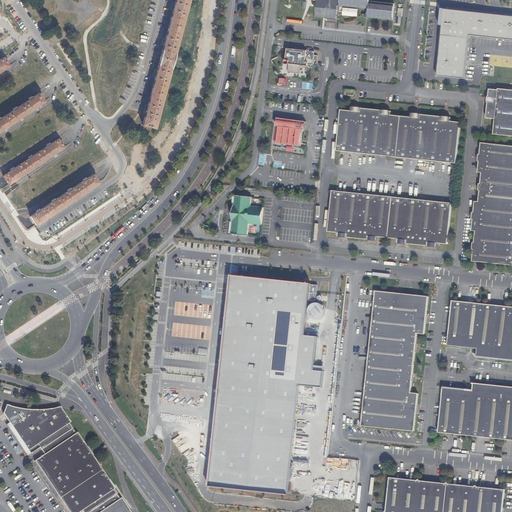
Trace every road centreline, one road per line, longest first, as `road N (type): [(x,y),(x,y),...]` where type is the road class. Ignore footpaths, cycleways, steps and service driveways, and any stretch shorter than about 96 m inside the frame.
road 1 (primary): [(229,0),(212,96),(178,171),(97,256),(51,287)]
road 2 (unclassified): [(416,0),(406,89),(334,87),(315,262)]
road 3 (primary): [(95,295),(118,248),(191,171),(227,81),(239,0)]
road 4 (residential): [(211,0),(192,95),(153,170),(55,245),(26,239)]
road 5 (unclassified): [(367,450),(337,445),(355,266)]
road 6 (unclassified): [(355,266),(511,282)]
road 7 (residential): [(161,0),(138,84),(103,130)]
road 8 (unclassified): [(511,466),(367,450)]
road 9 (primary): [(181,511),(103,406)]
road 10 (primary): [(88,405),(164,511)]
road 11 (residential): [(36,232),(117,178),(123,167),(116,153)]
road 12 (residential): [(12,213),(33,208),(116,153)]
